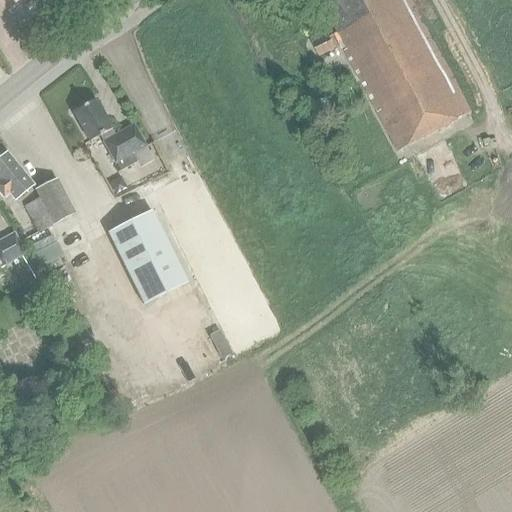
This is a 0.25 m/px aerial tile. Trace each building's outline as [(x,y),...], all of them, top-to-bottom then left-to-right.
[(331,29),(343,53),(341,55),(395,155),(469,115),(406,0),(322,0),(336,26),(331,29)] [(317,54),(336,45),(331,33),(311,42),(317,54)] [(92,104),(70,116),(86,144),(96,139),(112,167),(114,165),(119,174),(137,164),(139,169),(153,162),(134,127),(112,140),(92,104)] [(31,189),(4,157),(0,160),(0,198),(3,202),(8,197),(14,202),(31,189)] [(36,240),(74,220),(55,183),(33,195),(37,203),(21,211),(36,240)] [(149,214),(105,236),(142,308),(185,286),(149,214)] [(52,235),(29,246),(39,266),(62,255),(52,235)] [(0,269),(23,257),(11,237),(0,243),(0,269)] [(67,279),(52,287),(57,297),(72,290),(67,279)] [(218,333),(208,338),(221,362),(230,357),(218,333)]
